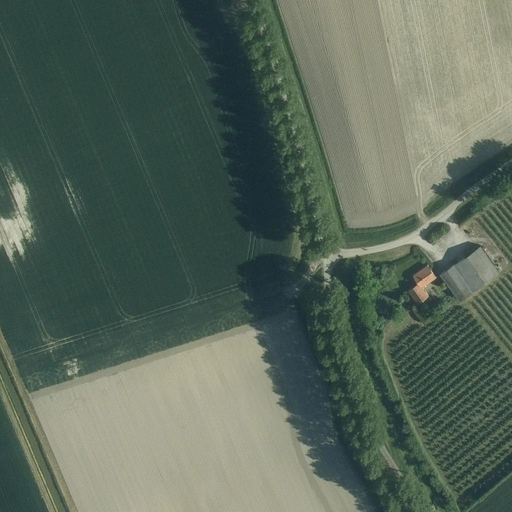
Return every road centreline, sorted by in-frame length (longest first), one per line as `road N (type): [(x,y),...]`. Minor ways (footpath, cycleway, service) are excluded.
road 1 (unclassified): [(421,511),(358,397),(334,320),(328,256)]
road 2 (unclassified): [(328,256),(253,0)]
road 3 (unclassified): [(328,256),(419,235),(511,164)]
